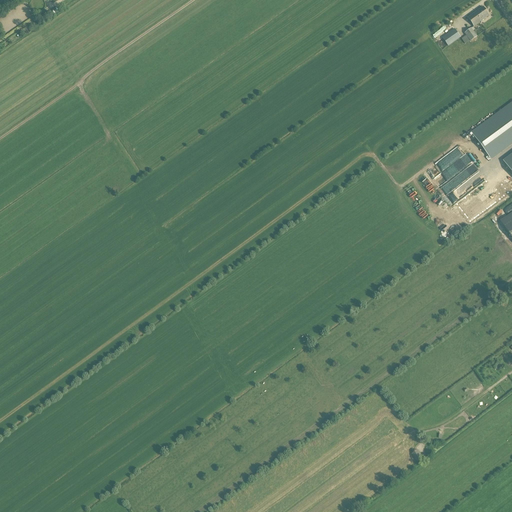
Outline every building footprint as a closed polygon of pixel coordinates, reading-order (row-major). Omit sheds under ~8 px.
[(474,27),(489,16),(483,7),(468,18),(474,27)] [(442,37),(448,46),(460,37),(454,29),(442,37)] [(471,42),(477,37),(471,29),(465,33),(471,42)] [(511,103),(472,133),(491,159),(511,143),(511,103)] [(511,214),(501,222),(511,237),(511,214)] [(420,462),(422,461),(423,457),(418,450),(414,449),(412,451),(412,454),(417,461),(420,462)]
